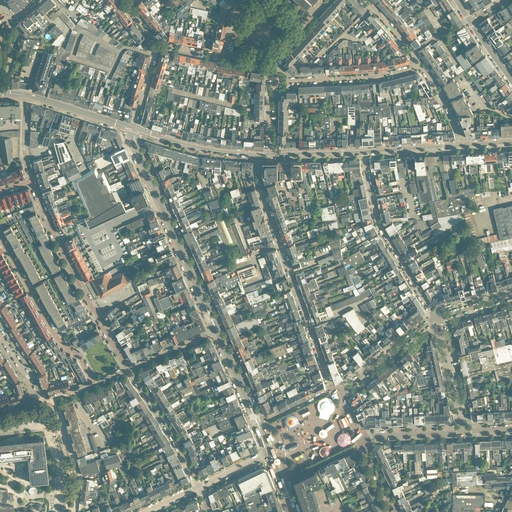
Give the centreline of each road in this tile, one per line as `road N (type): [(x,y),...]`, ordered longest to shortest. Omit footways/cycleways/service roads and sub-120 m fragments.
road 1 (residential): [(333,394),(262,194),(257,154)]
road 2 (residential): [(32,180),(68,264),(128,368)]
road 3 (tertiary): [(216,331),(137,151)]
road 4 (residential): [(363,151),(376,221),(436,318)]
road 5 (residential): [(93,382),(57,339),(0,237)]
road 6 (residential): [(273,81),(373,76),(420,64)]
road 7 (residential): [(128,368),(198,487)]
road 8 (tertiary): [(257,154),(133,127)]
road 9 (residential): [(436,318),(338,392)]
